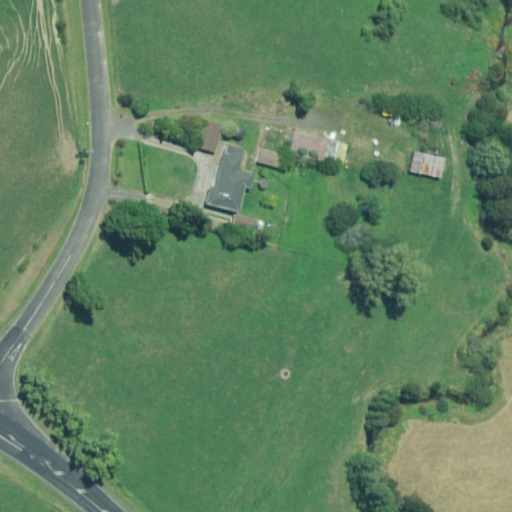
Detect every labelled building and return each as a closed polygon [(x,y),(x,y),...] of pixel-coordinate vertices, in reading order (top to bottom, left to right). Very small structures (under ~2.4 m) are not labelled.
[(222,127),(202,121),(195,147),(215,153),(222,127)] [(348,144),(294,134),(290,155),(344,165),(348,144)] [(245,151),(226,145),(213,188),(209,187),(204,204),(238,214),(251,170),(240,167),(245,151)] [(282,155),(261,149),(257,163),(278,168),(282,155)] [(446,159),(414,152),(409,174),(441,181),(446,159)]
